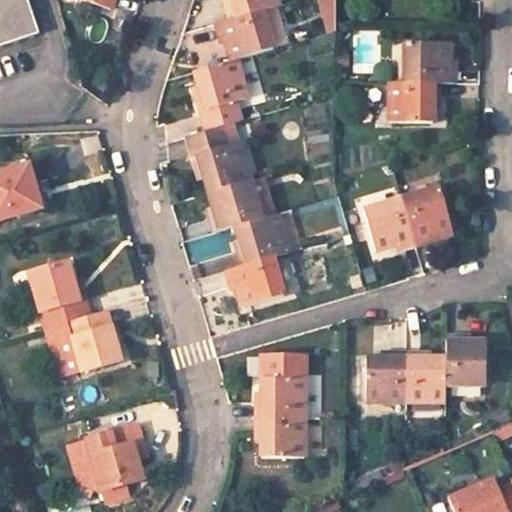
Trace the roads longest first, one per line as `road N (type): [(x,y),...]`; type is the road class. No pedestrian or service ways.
road 1 (residential): [(182,511),(199,485),(208,425),(124,121),(169,0)]
road 2 (residential): [(256,338),(492,272),(507,248),(507,195)]
road 3 (residential): [(507,195),(507,0)]
